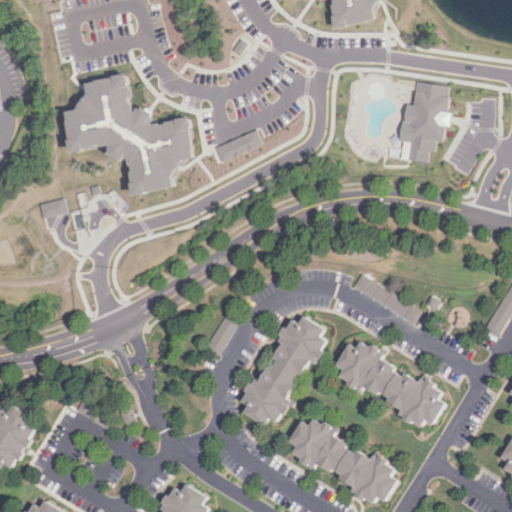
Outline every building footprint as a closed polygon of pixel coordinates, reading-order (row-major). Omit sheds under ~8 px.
[(338,27),(378,20),(376,8),(381,0),(334,0),(335,6),(338,27)] [(70,112),(77,152),(109,145),(114,148),(110,153),(123,163),(127,158),(131,160),(138,196),(179,187),(176,176),(186,161),(198,157),(191,117),(154,124),(158,119),(155,117),(157,114),(142,105),(137,110),(136,111),(130,73),(90,82),(92,94),(81,109),(70,112)] [(412,142),(411,159),(429,162),(431,151),(437,152),(439,140),(445,141),(452,96),(450,96),(451,86),(418,81),(416,105),(409,104),(407,121),(405,120),(401,140),(412,142)] [(218,147),(224,162),(265,144),(259,130),(218,147)] [(42,204),(45,219),(70,212),(67,197),(42,204)] [(354,287),(415,324),(423,311),(363,274),(354,287)] [(511,285),(488,327),(502,336),(511,319),(511,285)] [(209,347),(221,355),(247,312),(234,303),(209,347)] [(296,316),(244,397),(242,396),(236,405),(259,419),(262,414),(272,421),(309,363),(317,368),(337,336),(311,319),(308,324),(296,316)] [(352,338),(337,365),(344,368),(340,375),(402,409),(399,414),(423,427),(427,420),(434,424),(446,402),(441,399),(446,389),(352,338)] [(14,470),(35,429),(29,426),(34,416),(10,404),(7,409),(0,405),(0,469),(1,470),(4,465),(14,470)] [(315,419),(313,421),(305,416),(292,438),(298,441),(291,452),(383,506),(398,482),(391,479),(398,468),(315,419)] [(211,511),(214,507),(208,503),(212,497),(189,483),(185,492),(177,488),(163,509),(168,511),(211,511)] [(65,511),(51,504),(48,509),(39,503),(33,511),(65,511)]
